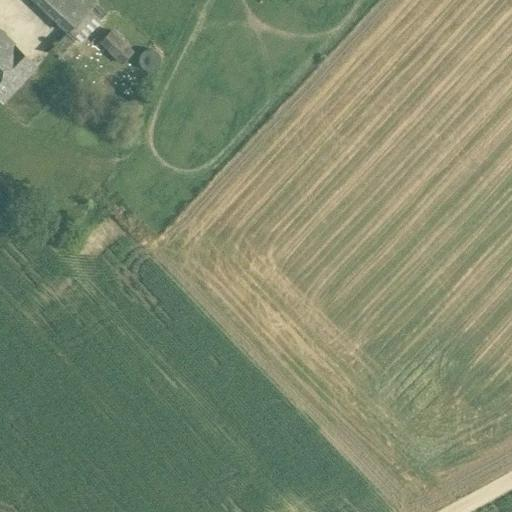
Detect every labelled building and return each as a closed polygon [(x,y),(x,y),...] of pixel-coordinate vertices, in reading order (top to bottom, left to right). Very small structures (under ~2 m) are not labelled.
[(87,7),(79,0),(35,0),(66,29),(87,7)] [(87,7),(66,29),(78,40),(99,18),(87,7)] [(132,50),(111,30),(97,45),(118,65),(132,50)] [(0,32),(0,54),(11,43),(0,32)] [(0,54),(0,98),(2,100),(35,66),(11,43),(0,54)]
